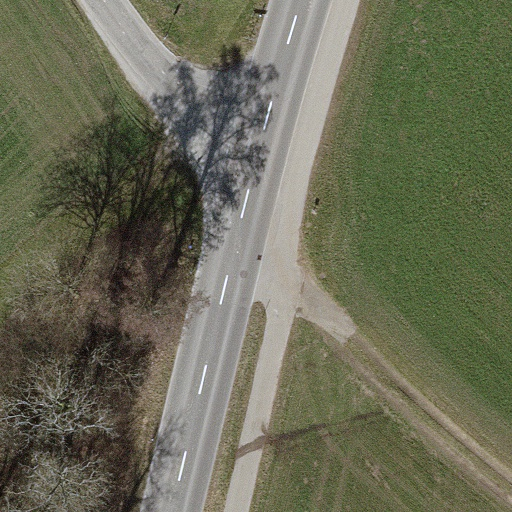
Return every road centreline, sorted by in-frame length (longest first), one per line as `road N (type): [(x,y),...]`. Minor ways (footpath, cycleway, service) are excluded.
road 1 (track): [(511,493),(454,448),(241,223)]
road 2 (secondary): [(172,511),(254,173)]
road 3 (unclassified): [(254,173),(103,0)]
road 4 (secondary): [(254,173),(308,0)]
